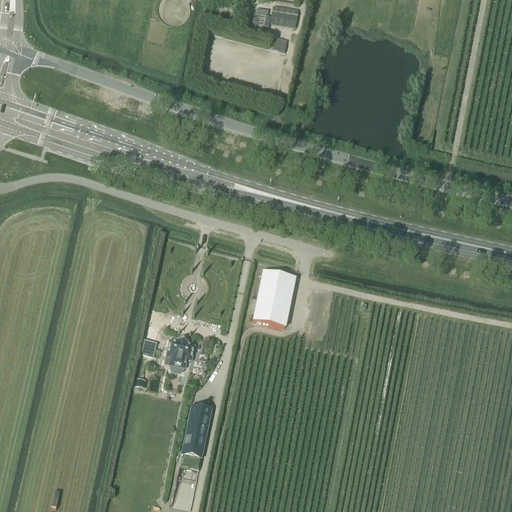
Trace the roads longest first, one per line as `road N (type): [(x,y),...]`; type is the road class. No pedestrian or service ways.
road 1 (secondary): [(511,257),(266,196),(0,110)]
road 2 (unclassified): [(511,198),(351,161),(7,43)]
road 3 (unclassified): [(0,186),(67,178),(331,254)]
